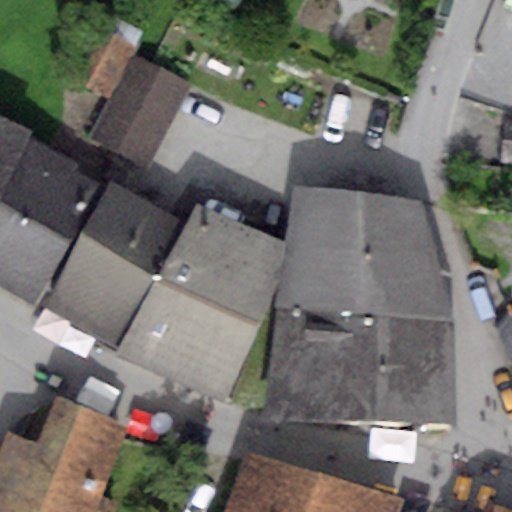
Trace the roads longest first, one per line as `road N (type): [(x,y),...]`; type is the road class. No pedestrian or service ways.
road 1 (residential): [(471,0),(433,102),(426,158),(495,457),(492,490)]
road 2 (residential): [(39,351),(88,379),(262,442),(492,490)]
